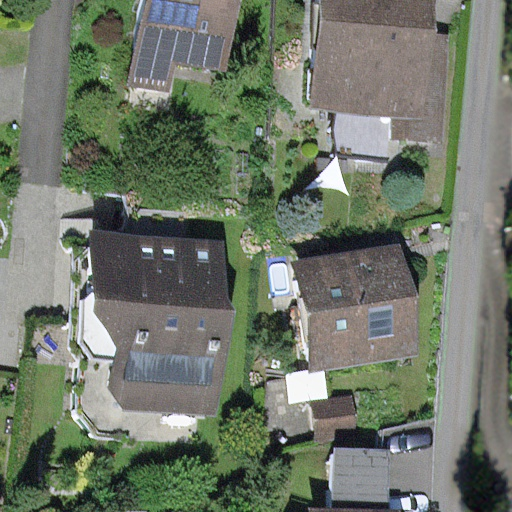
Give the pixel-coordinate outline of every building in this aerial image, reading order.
[(138,0),(126,85),(155,89),(159,62),(209,69),(219,0),(138,0)] [(390,104),(401,104),(403,75),(404,59),(407,0),(312,0),(306,98),(390,104)] [(401,104),(390,104),(387,138),(428,141),(433,77),(403,75),(401,104)] [(221,253),(72,252),(71,355),(114,417),(220,418),(221,253)] [(389,267),(270,285),(285,384),(404,366),(389,267)]
